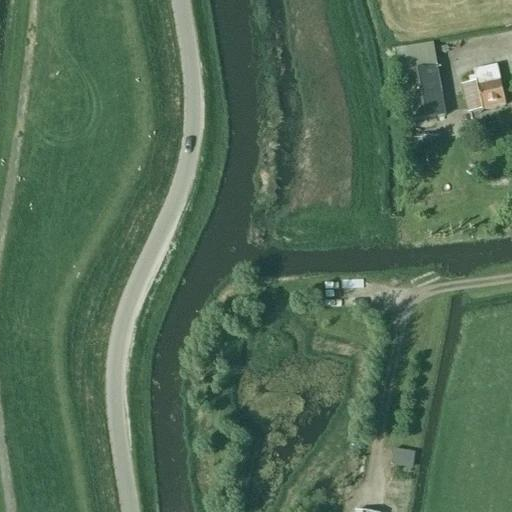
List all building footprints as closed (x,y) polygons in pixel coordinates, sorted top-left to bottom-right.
[(400,75),(398,75),(407,123),(445,117),(437,68),(436,68),(433,44),(395,51),(400,75)] [(472,72),(474,79),(469,80),(471,85),(461,87),(467,114),(505,106),(497,67),(472,72)] [(427,151),(415,151),(412,151),(413,175),(423,175),(423,168),(427,168),(427,151)] [(487,183),(511,177),(509,165),(498,167),(497,161),(483,164),(487,183)] [(414,453),(393,450),(392,458),(391,467),(412,469),(414,453)]
